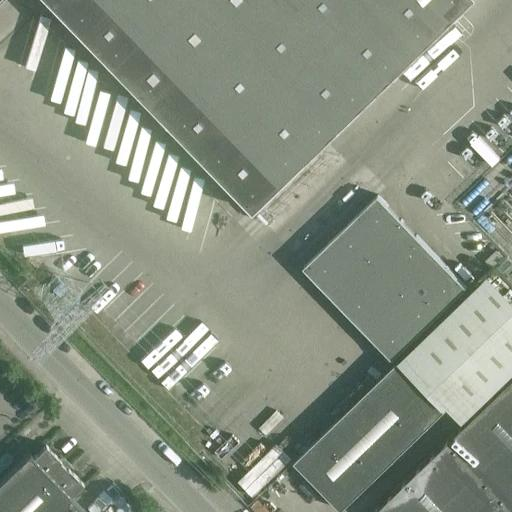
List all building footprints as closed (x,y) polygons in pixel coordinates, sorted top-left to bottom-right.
[(45,0),(249,210),(465,0),(45,0)] [(392,358),(467,286),(378,195),(304,267),(392,358)] [(446,409),(444,406),(447,404),(463,420),(511,372),(511,297),(489,273),(399,360),(294,461),(335,504),(341,510),(446,409)] [(511,511),(511,378),(374,511),(511,511)] [(0,478),(0,511),(105,511),(106,511),(105,511),(87,511),(71,495),(83,483),(68,468),(67,468),(60,461),(61,460),(46,445),(34,456),(28,451),(0,478)]
